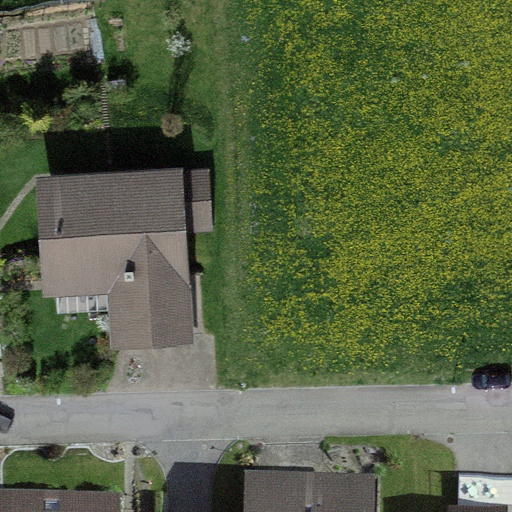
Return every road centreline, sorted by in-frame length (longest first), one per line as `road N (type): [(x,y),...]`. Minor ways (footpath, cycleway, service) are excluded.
road 1 (residential): [(511,411),(191,421)]
road 2 (residential): [(191,421),(0,430)]
